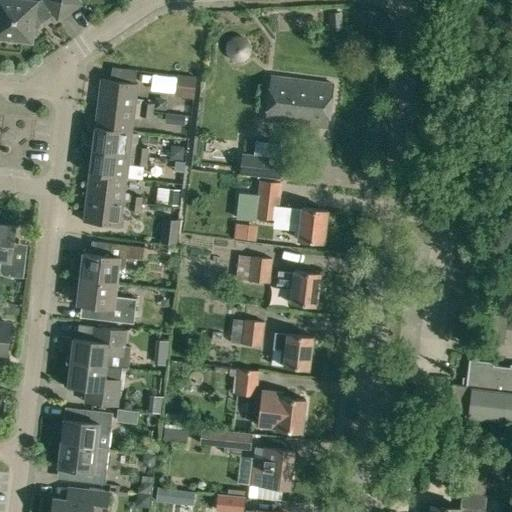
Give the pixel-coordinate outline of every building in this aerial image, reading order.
[(0,0),(0,38),(31,42),(33,28),(54,14),(57,18),(79,4),(76,0),(39,0),(36,2),(11,0),(0,0)] [(192,98),(195,78),(178,76),(176,96),(192,98)] [(265,120),(327,127),(332,84),(271,76),(265,120)] [(138,83),(101,79),(98,103),(153,110),(154,103),(142,101),(142,99),(136,98),(138,83)] [(98,103),(95,127),(132,131),(133,118),(140,118),(140,115),(153,116),(153,110),(98,103)] [(166,121),(184,123),(185,114),(167,112),(166,121)] [(92,150),(148,157),(149,147),(136,146),(137,134),(131,134),(132,131),(95,127),(92,150)] [(238,173),(281,179),(283,158),(280,157),(281,144),(253,141),(251,155),(241,153),(238,173)] [(184,147),(172,145),(170,158),(182,159),(184,147)] [(92,150),(89,173),(126,178),(128,163),(155,166),(156,158),(148,157),(92,150)] [(86,197),(123,201),(126,178),(89,173),(86,197)] [(298,239),(323,242),(327,210),(280,205),(280,196),(281,183),(259,180),(258,196),(237,194),(235,219),(255,221),(255,218),(274,220),(274,223),(300,226),(298,239)] [(165,203),(178,205),(179,189),(166,187),(165,203)] [(127,202),(141,203),(141,197),(127,195),(127,202)] [(83,221),(120,226),(123,201),(86,197),(83,221)] [(126,210),(140,211),(141,203),(127,202),(126,210)] [(158,243),(175,245),(178,219),(161,217),(158,243)] [(8,276),(23,277),(26,249),(12,247),(15,226),(0,223),(0,260),(0,261),(0,264),(0,270),(3,275),(8,276)] [(248,238),(250,224),(236,223),(235,237),(248,238)] [(83,252),(80,278),(116,282),(119,257),(143,260),(145,247),(111,243),(109,255),(83,252)] [(235,278),(269,283),(272,258),(251,255),(239,253),(235,278)] [(291,302),(316,305),(320,273),(295,270),(294,272),(278,270),(277,284),(293,286),(291,302)] [(101,319),(131,323),(132,310),(134,299),(114,297),(116,282),(80,278),(77,304),(103,307),(101,319)] [(15,305),(7,303),(6,313),(14,314),(15,305)] [(231,342),(262,346),(265,321),(234,318),(231,342)] [(0,353),(6,354),(10,324),(0,322),(0,353)] [(73,338),(70,362),(121,368),(121,366),(128,367),(131,345),(124,344),(126,330),(101,327),(100,341),(73,338)] [(271,349),(285,351),(283,365),(308,368),(312,336),(273,331),(271,349)] [(511,364),(510,365),(510,368),(492,366),(492,363),(469,360),(466,386),(452,385),(449,412),(469,415),(468,418),(511,422),(511,364)] [(121,368),(70,362),(67,385),(94,389),(92,402),(117,405),(119,390),(121,368)] [(235,394),(257,396),(259,370),(238,368),(235,394)] [(257,426),(277,428),(302,431),(305,399),(281,397),(282,392),(261,389),(257,426)] [(96,447),(98,436),(109,437),(112,412),(85,409),(84,421),(63,419),(61,442),(96,447)] [(118,409),(117,421),(136,423),(138,411),(118,409)] [(223,446),(250,449),(252,434),(225,430),(200,427),(198,443),(223,446)] [(161,440),(185,444),(186,431),(162,428),(161,440)] [(77,481),(104,484),(107,459),(108,448),(96,447),(61,442),(58,466),(78,469),(77,481)] [(293,451),(265,447),(264,459),(251,457),(248,483),(289,488),(293,451)] [(157,454),(143,452),(142,459),(148,467),(155,468),(157,454)] [(482,511),(485,485),(511,488),(511,471),(486,468),(487,463),(464,461),(460,507),(430,503),(428,511),(482,511)] [(148,493),(149,483),(144,483),(139,487),(138,492),(148,493)] [(157,488),(156,501),(193,506),(195,493),(157,488)] [(51,511),(106,511),(109,492),(84,489),(82,501),(53,497),(51,511)] [(298,500),(305,511),(312,511),(323,505),(313,490),(298,500)] [(137,505),(149,507),(150,495),(138,493),(137,505)] [(216,510),(233,511),(243,511),(245,496),(217,494),(216,510)]
